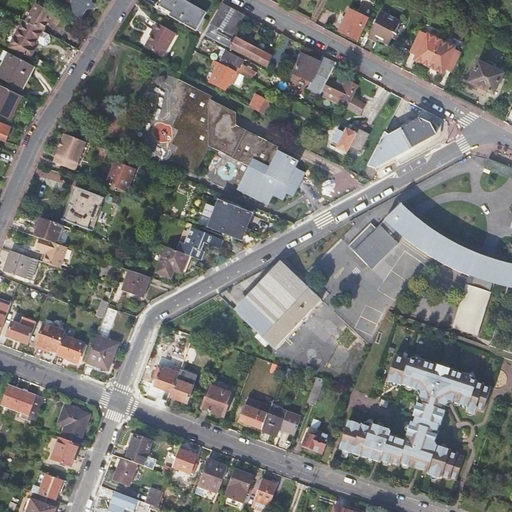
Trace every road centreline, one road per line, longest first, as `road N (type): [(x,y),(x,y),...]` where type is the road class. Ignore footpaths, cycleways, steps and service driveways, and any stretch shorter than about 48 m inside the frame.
road 1 (residential): [(490,131),(150,316),(117,402)]
road 2 (residential): [(117,402),(419,511)]
road 3 (residential): [(242,0),(490,131)]
road 4 (residential): [(0,223),(40,135),(124,0)]
road 5 (residential): [(0,357),(117,402)]
